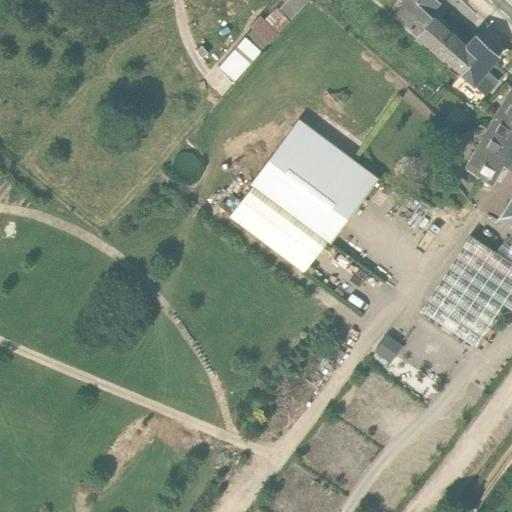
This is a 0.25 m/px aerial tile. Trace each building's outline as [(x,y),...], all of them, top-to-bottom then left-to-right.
[(286,0),(278,8),(289,21),(307,0),(286,0)] [(399,0),(390,10),(418,35),(432,17),(429,14),(439,2),(436,0),(399,0)] [(290,22),(289,21),(278,8),(277,7),(265,18),(280,33),(290,22)] [(243,40),(256,55),(280,33),(265,18),(261,14),(250,25),(253,28),(243,40)] [(418,35),(459,71),(474,55),(464,46),(433,17),(418,35)] [(475,35),(465,46),(464,47),(474,55),(474,56),(460,71),(473,83),(484,70),(498,55),(475,35)] [(219,66),(234,82),(253,60),(238,45),(219,66)] [(511,167),(511,89),(503,104),(467,168),(493,184),(505,163),(511,167)] [(377,177),(299,118),(250,183),(252,185),(229,217),(303,272),(327,240),(329,242),(377,177)] [(511,192),(495,221),(510,231),(511,231),(511,192)] [(470,235),(421,310),(475,346),(503,303),(511,309),(511,307),(511,231),(510,231),(496,252),(470,235)] [(390,363),(402,345),(387,334),(374,351),(390,363)]
